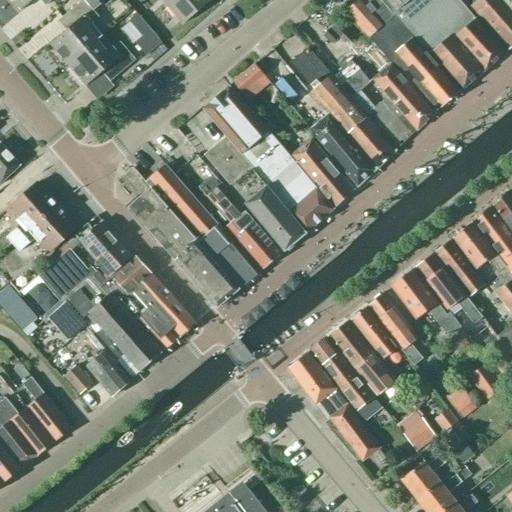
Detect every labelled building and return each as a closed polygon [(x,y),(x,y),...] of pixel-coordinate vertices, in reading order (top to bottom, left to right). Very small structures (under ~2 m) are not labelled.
[(15,0),(14,2),(21,10),(32,0),(41,0),(45,5),(51,0),(15,0)] [(103,35),(91,22),(98,16),(84,0),(82,0),(59,20),(67,30),(50,44),(57,52),(59,51),(70,64),(103,35)] [(171,0),(166,5),(182,24),(209,0),(171,0)] [(354,65),(336,81),(340,86),(379,131),(383,127),(399,146),(413,134),(417,130),(435,114),(461,91),(438,65),(404,25),(381,0),(356,0),(344,11),(368,39),(391,64),(373,80),(387,96),(375,106),(361,90),(369,83),(359,70),(354,65)] [(381,0),(404,25),(438,65),(441,62),(464,89),(505,53),(508,50),(511,47),(511,10),(502,0),(479,0),(471,7),(468,10),(459,0),(381,0)] [(511,0),(502,0),(511,10),(511,0)] [(150,28),(135,41),(146,54),(161,41),(150,28)] [(120,41),(112,47),(103,35),(70,64),(80,76),(78,77),(86,85),(102,71),(110,80),(135,59),(120,41)] [(308,47),(293,59),(312,81),(305,88),(328,115),(328,114),(376,170),(396,151),(379,131),(340,86),(336,81),(308,47)] [(232,84),(246,101),(267,83),(252,67),(232,84)] [(289,156),(229,85),(203,107),(263,180),(262,181),(304,232),(305,231),(306,232),(333,210),(332,209),(333,208),(293,161),(293,162),(288,157),(289,156)] [(328,115),(309,130),(358,187),(376,170),(328,114),(328,115)] [(173,134),(154,149),(161,157),(179,141),(173,134)] [(226,136),(204,154),(230,186),(252,167),(249,164),(226,136)] [(293,161),(334,209),(355,191),(311,138),(289,157),(293,161)] [(0,181),(20,164),(0,141),(0,181)] [(134,167),(120,179),(131,192),(139,198),(129,207),(217,307),(239,289),(237,287),(241,283),(243,286),(259,272),(260,271),(166,164),(146,181),(134,167)] [(262,270),(282,253),(241,207),(213,174),(199,186),(232,223),(238,218),(246,227),(234,237),(262,270)] [(17,227),(24,235),(30,229),(58,205),(37,182),(6,210),(12,216),(15,213),(23,222),(17,227)] [(266,186),(241,207),(282,253),(305,233),(266,186)] [(511,193),(509,190),(494,203),(511,228),(511,193)] [(58,205),(30,229),(24,235),(30,242),(36,237),(49,252),(78,226),(58,205)] [(511,234),(490,206),(475,219),(498,249),(511,268),(511,234)] [(133,256),(119,240),(102,221),(94,228),(89,222),(75,234),(97,259),(96,260),(109,276),(104,279),(105,281),(118,270),(133,256)] [(511,271),(499,254),(473,221),(454,236),(477,267),(489,258),(498,270),(496,272),(506,284),(497,292),(511,310),(511,271)] [(450,239),(435,250),(471,296),(485,283),(450,239)] [(79,257),(68,244),(53,258),(55,261),(42,273),(66,301),(80,288),(95,305),(110,292),(119,303),(120,302),(128,311),(139,324),(142,322),(166,349),(195,324),(136,256),(119,271),(118,270),(105,281),(104,279),(94,268),(91,271),(79,257)] [(433,252),(414,266),(447,310),(457,302),(474,323),(483,317),(433,252)] [(450,312),(446,314),(413,268),(392,285),(417,318),(429,308),(445,332),(448,330),(452,335),(462,328),(458,323),(450,312)] [(119,303),(110,292),(95,305),(80,288),(66,301),(82,319),(85,316),(94,325),(97,322),(140,372),(163,352),(139,324),(128,311),(120,302),(119,303)] [(368,305),(399,345),(403,349),(420,335),(384,291),(368,304),(368,305)] [(352,318),(385,357),(399,345),(368,305),(352,318)] [(329,335),(377,395),(396,380),(348,320),(332,332),(329,335)] [(66,341),(81,352),(95,335),(80,323),(66,341)] [(511,324),(497,335),(499,338),(486,348),(504,373),(499,376),(508,389),(511,386),(511,355),(510,353),(511,351),(511,324)] [(357,410),(354,412),(365,427),(369,424),(366,421),(381,408),(372,397),(327,338),(312,350),(357,410)] [(104,351),(86,365),(112,396),(129,381),(104,351)] [(288,367),(315,403),(335,387),(308,351),(288,367)] [(63,374),(80,393),(93,381),(77,363),(63,374)] [(470,375),(488,398),(502,387),(484,364),(470,375)] [(22,383),(36,399),(27,406),(56,440),(72,427),(31,375),(22,383)] [(447,396),(465,414),(480,399),(462,381),(447,396)] [(410,397),(417,407),(427,399),(420,389),(410,397)] [(19,412),(6,396),(0,400),(0,406),(39,454),(56,440),(27,406),(19,412)] [(354,412),(348,404),(331,417),(363,460),(379,447),(365,428),(365,427),(354,412)] [(0,423),(2,426),(0,427),(0,440),(22,468),(39,454),(0,406),(0,423)] [(437,419),(447,431),(458,421),(448,409),(437,419)] [(402,432),(416,451),(436,436),(422,417),(402,432)] [(0,475),(2,478),(1,479),(4,483),(5,482),(5,481),(22,468),(0,440),(0,475)] [(424,461),(402,478),(418,498),(440,481),(433,472),(446,461),(440,454),(427,464),(424,461)] [(440,481),(418,498),(428,511),(442,511),(456,501),(448,492),(461,481),(471,474),(463,464),(454,472),(456,474),(443,484),(440,481)] [(265,511),(248,489),(219,511),(265,511)] [(456,501),(442,511),(464,511),(477,501),(472,494),(458,504),(456,501)]
